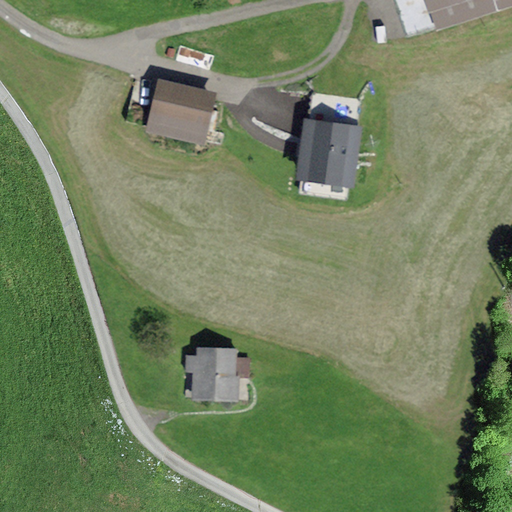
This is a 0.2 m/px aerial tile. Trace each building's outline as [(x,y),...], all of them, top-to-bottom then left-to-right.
[(431,0),(439,22),(503,0),(431,0)] [(149,126),(160,76),(142,72),(130,122),(149,126)] [(216,96),(161,83),(151,126),(206,139),(216,96)] [(311,117),(307,116),(300,171),(350,177),(361,100),(314,94),(311,117)] [(234,352),(199,352),(199,358),(187,358),(187,371),(192,371),(191,400),(246,402),(247,380),(233,379),(234,352)]
